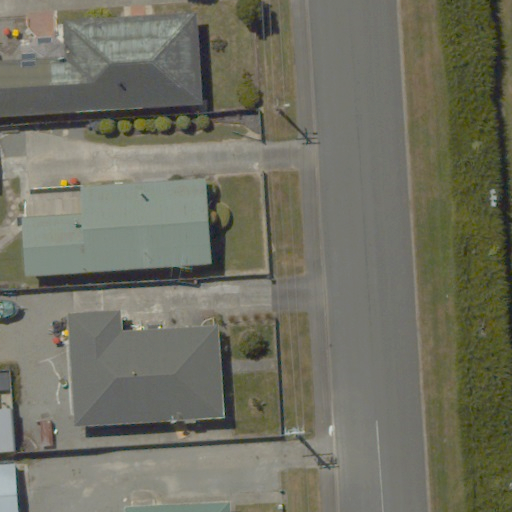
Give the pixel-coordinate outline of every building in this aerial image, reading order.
[(0,16),(0,116),(210,109),(207,9),(66,14),(68,55),(50,56),(49,15),(0,16)] [(20,188),(24,275),(215,266),(211,178),(20,188)] [(62,313),(67,428),(222,422),(217,307),(62,313)] [(21,406),(0,406),(0,453),(22,453),(21,406)] [(0,463),(0,511),(16,511),(13,462),(0,463)] [(234,511),(234,498),(122,502),(122,511),(234,511)]
